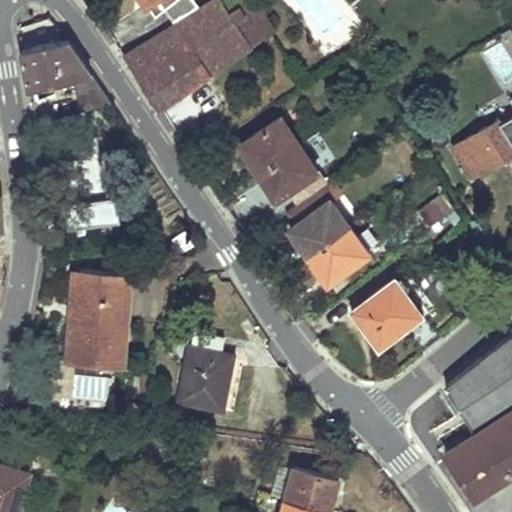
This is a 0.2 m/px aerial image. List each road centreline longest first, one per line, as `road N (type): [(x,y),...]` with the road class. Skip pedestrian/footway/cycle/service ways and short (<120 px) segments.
road 1 (residential): [(369,421),(311,365),(58,0)]
road 2 (residential): [(0,35),(25,194),(26,247),(11,332)]
road 3 (residential): [(511,304),(369,421)]
